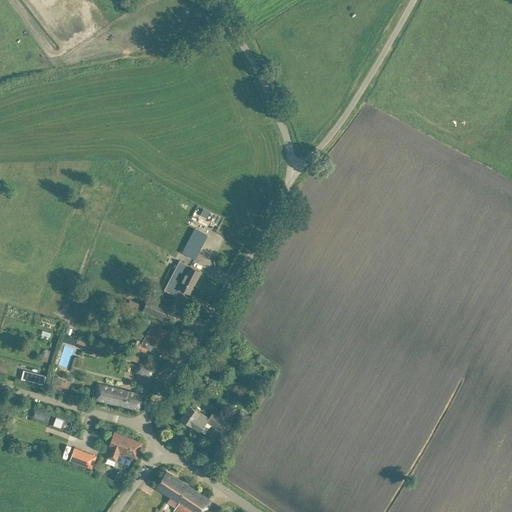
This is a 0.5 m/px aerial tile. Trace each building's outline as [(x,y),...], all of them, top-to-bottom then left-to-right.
[(195,229),(183,253),(195,259),(207,235),(195,229)] [(181,261),(166,290),(175,295),(179,288),(189,293),(201,271),(181,261)] [(169,305),(149,296),(143,311),(163,320),(169,305)] [(129,302),(128,304),(137,309),(140,304),(132,300),(130,299),(129,302)] [(137,341),(133,349),(140,352),(141,350),(146,353),(148,349),(147,348),(150,343),(159,348),(159,347),(167,331),(158,326),(157,325),(153,324),(151,328),(143,344),(137,341)] [(79,337),(76,346),(101,354),(103,345),(79,337)] [(156,365),(140,359),(141,357),(128,352),(126,358),(139,363),(136,371),(151,378),(156,365)] [(139,409),(142,395),(99,384),(95,398),(139,409)] [(212,413),(208,418),(190,405),(181,418),(191,425),(192,424),(205,433),(211,424),(224,433),(229,425),(212,413)] [(50,412),(35,408),(33,415),(48,419),(50,412)] [(4,430),(1,443),(7,445),(11,432),(4,430)] [(107,458),(117,462),(121,452),(138,457),(143,443),(115,434),(107,458)] [(70,461),(92,469),(96,456),(75,448),(70,461)] [(177,511),(203,511),(211,501),(167,471),(156,487),(179,502),(174,510),(177,511)]
